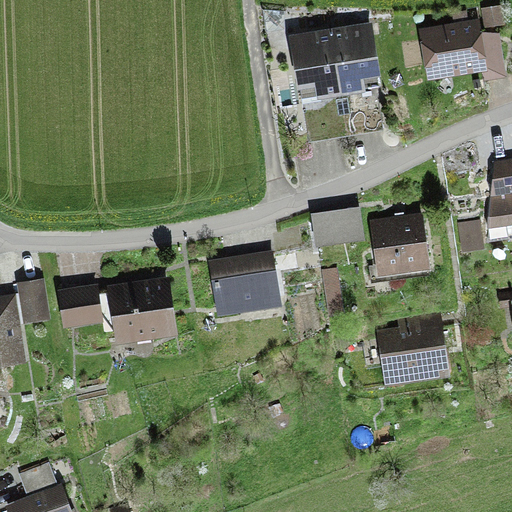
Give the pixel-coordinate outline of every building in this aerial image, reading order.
[(287,12),(268,13),(270,30),(287,25),(287,12)] [(475,25),(425,34),(432,73),(481,65),(483,78),(503,75),(498,41),(478,45),(475,25)] [(331,35),(340,89),(376,83),(368,29),(331,35)] [(340,89),(331,35),(295,41),(302,82),(299,82),(302,103),(321,100),(319,93),(340,89)] [(508,240),(511,239),(511,160),(494,163),(487,225),(506,222),(508,240)] [(317,242),(358,236),(355,211),(314,216),(317,242)] [(372,221),(379,273),(429,266),(422,215),(372,221)] [(464,246),(481,244),(478,226),(461,228),(464,246)] [(218,306),(278,297),(271,253),(211,263),(218,306)] [(341,314),(336,269),(324,271),(329,315),(341,314)] [(19,285),(24,315),(47,311),(42,281),(19,285)] [(132,285),(113,288),(114,291),(95,294),(94,287),(62,292),(67,324),(102,318),(104,332),(119,330),(121,337),(171,331),(164,281),(149,283),(149,285),(132,288),(132,285)] [(511,298),(510,293),(500,295),(501,305),(511,304),(511,311),(511,298)] [(0,300),(0,361),(21,358),(12,299),(0,300)] [(382,334),(386,364),(398,362),(400,377),(445,371),(439,326),(424,328),(422,318),(402,321),(404,331),(382,334)] [(73,511),(62,481),(5,502),(8,511),(73,511)]
